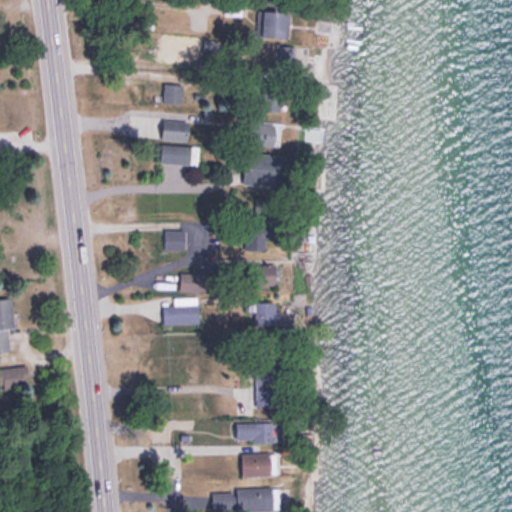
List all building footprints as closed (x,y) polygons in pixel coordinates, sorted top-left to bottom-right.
[(285,8),(256,7),(256,31),(285,31),(285,8)] [(183,100),(183,82),(162,82),(162,100),(183,100)] [(278,84),(258,83),(257,106),(277,107),(278,84)] [(335,84),(318,84),(318,116),(335,116),(335,84)] [(187,138),(187,118),(161,118),(161,138),(187,138)] [(278,142),(278,119),(254,119),(254,142),(278,142)] [(159,161),(197,162),(198,143),(159,142),(159,161)] [(264,247),(264,236),(279,236),(279,216),(245,216),(245,247),(264,247)] [(162,247),(184,247),(184,227),(162,227),(162,247)] [(178,290),(216,290),(216,271),(178,271),(178,290)] [(13,326),(11,295),(0,296),(0,349),(9,349),(7,326),(13,326)] [(197,321),(197,295),(174,295),(174,303),(162,303),(162,321),(197,321)] [(277,326),(277,299),(253,299),(253,326),(277,326)] [(274,379),(274,363),(256,363),(256,405),(278,405),(278,387),(262,387),(262,379),(274,379)] [(0,364),(0,385),(26,386),(26,365),(0,364)] [(272,420),(235,420),(235,439),(272,439),(272,420)] [(277,473),(276,450),(240,451),(241,473),(277,473)] [(211,487),(211,509),(275,508),(275,486),(211,487)]
